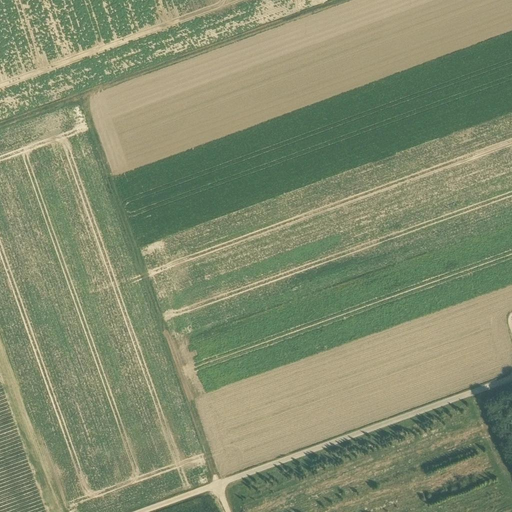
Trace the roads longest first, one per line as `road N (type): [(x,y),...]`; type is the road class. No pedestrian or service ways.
road 1 (track): [(87,102),(232,511)]
road 2 (track): [(0,134),(358,0)]
road 3 (track): [(167,511),(511,387)]
